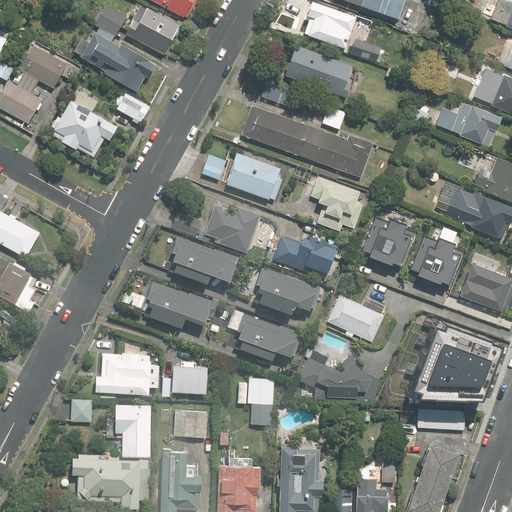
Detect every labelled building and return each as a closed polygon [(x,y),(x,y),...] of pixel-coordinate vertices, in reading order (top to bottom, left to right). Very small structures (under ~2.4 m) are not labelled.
[(153,0),(183,17),(184,15),(188,17),(197,0),(153,0)] [(322,0),(355,12),(356,9),(394,23),(402,0),(322,0)] [(507,24),(506,26),(511,28),(511,0),(499,0),(492,18),(507,24)] [(356,17),(313,1),(308,16),(310,17),(304,33),(346,49),(352,32),(351,32),(356,17)] [(95,24),(116,36),(128,14),(107,3),(95,24)] [(163,55),(180,25),(148,7),(147,9),(141,5),(125,34),(163,55)] [(104,73),(136,92),(145,76),(147,78),(156,63),(121,44),(120,46),(112,42),(115,36),(100,28),(97,33),(95,32),(81,57),(106,71),(104,73)] [(356,41),(351,54),(375,62),(380,50),(356,41)] [(511,44),(506,42),(497,62),(504,65),(503,67),(511,70),(511,44)] [(55,87),(67,64),(33,45),(21,71),(24,72),(39,79),(55,87)] [(296,45),(285,75),(347,98),(351,84),(347,83),(354,65),(340,60),(340,61),(296,45)] [(31,93),(39,79),(24,72),(17,85),(31,93)] [(511,79),(497,73),(485,102),(491,105),(490,106),(511,115),(511,79)] [(31,93),(17,85),(8,81),(0,95),(0,107),(28,123),(42,99),(31,93)] [(268,81),(262,96),(300,110),(304,98),(296,95),(297,92),(268,81)] [(140,122),(149,106),(124,92),(115,108),(140,122)] [(108,139),(116,126),(71,100),(59,121),(56,119),(52,126),(55,128),(51,135),(77,150),(78,148),(94,158),(106,138),(108,139)] [(459,136),(488,148),(494,133),(488,131),(488,129),(496,132),(502,118),(471,106),(470,108),(462,104),(458,114),(443,108),(435,125),(459,135),(459,136)] [(251,105),(241,134),(360,178),(373,143),(349,135),(347,140),(251,105)] [(345,112),(329,106),(322,123),(339,129),(345,112)] [(417,111),(412,121),(422,125),(426,115),(417,111)] [(230,173),(226,185),(268,200),(269,198),(274,200),(281,180),(277,178),(280,169),(236,153),(229,173),(230,173)] [(202,174),(219,180),(226,160),(209,154),(202,174)] [(483,191),(511,202),(511,164),(497,158),(491,174),(480,169),(473,185),(483,189),(483,191)] [(384,178),(377,175),(373,183),(380,186),(384,178)] [(360,191),(319,176),(311,196),(320,199),(319,202),(324,204),(317,223),(340,231),(342,224),(354,228),(363,204),(357,202),(359,196),(358,196),(360,191)] [(434,177),(432,184),(438,186),(440,179),(434,177)] [(470,227),(497,239),(498,237),(501,239),(508,223),(511,224),(511,221),(511,208),(483,197),(483,198),(474,195),(473,196),(459,190),(456,197),(452,196),(444,215),(471,226),(470,227)] [(218,244),(247,254),(261,216),(236,208),(235,212),(215,205),(204,234),(220,240),(218,244)] [(0,243),(27,258),(40,233),(0,211),(0,243)] [(201,220),(177,211),(171,228),(196,236),(201,220)] [(399,269),(413,232),(373,217),(359,254),(399,269)] [(281,236),(273,259),(326,278),(336,250),(326,246),(327,242),(311,236),(309,240),(305,238),(303,244),(281,236)] [(447,289),(461,252),(421,237),(407,274),(447,289)] [(235,259),(176,238),(170,255),(173,256),(170,265),(175,266),(172,275),(205,287),(208,278),(226,285),(235,259)] [(32,275),(0,257),(0,297),(15,305),(32,275)] [(460,297),(459,300),(506,317),(511,300),(511,292),(510,292),(511,286),(511,281),(472,267),(471,269),(466,267),(455,295),(460,297)] [(300,284),(261,270),(254,288),(258,289),(255,296),(259,298),(255,308),(288,320),(291,312),(306,317),(306,315),(312,317),(322,289),(301,282),(300,284)] [(189,295),(153,282),(142,310),(154,315),(154,317),(171,323),(171,321),(180,325),(179,326),(200,334),(212,301),(189,293),(189,295)] [(326,322),(370,343),(383,316),(339,295),(326,322)] [(279,327),(244,315),(238,329),(241,330),(236,344),(246,348),(245,349),(261,355),(262,353),(271,357),(275,345),(294,352),(301,332),(280,325),(279,327)] [(430,316),(403,394),(479,397),(500,340),(430,316)] [(308,351),(294,380),(313,389),(313,400),(354,399),(369,405),(380,381),(362,374),(350,356),(338,365),(341,369),(338,372),(322,365),(325,359),(308,351)] [(97,376),(96,392),(149,395),(149,387),(158,388),(159,366),(151,365),(151,361),(149,361),(149,355),(103,353),(101,376),(97,376)] [(174,396),(174,391),(206,392),(207,367),(175,366),(175,378),(161,378),(161,395),(174,396)] [(272,426),(272,404),(273,378),(255,378),(255,375),(249,375),(248,403),(250,403),(249,425),(272,426)] [(92,400),(71,399),(70,421),(91,422),(92,400)] [(149,462),(150,407),(114,406),(114,434),(121,434),(121,458),(138,458),(138,461),(117,461),(117,457),(77,456),(77,460),(75,460),(75,477),(76,477),(75,502),(120,504),(119,510),(137,511),(138,501),(147,502),(148,470),(146,470),(146,462),(149,462)] [(466,410),(418,409),(417,428),(465,430),(466,410)] [(175,410),(174,436),(206,437),(207,411),(175,410)] [(279,488),(278,511),(316,511),(317,497),(322,497),(322,482),(317,482),(318,451),(296,450),(296,449),(293,449),(293,445),(282,445),(282,448),(280,448),(279,479),(276,479),(275,488),(279,488)] [(405,511),(438,511),(458,456),(429,446),(405,511)] [(163,451),(160,511),(176,511),(177,509),(199,510),(199,492),(201,492),(202,477),(195,477),(195,467),(187,466),(187,453),(171,453),(171,452),(163,451)] [(382,482),(394,482),(395,452),(383,452),(382,482)] [(219,465),(217,511),(255,511),(257,495),(259,495),(260,467),(252,467),(252,459),(230,458),(230,466),(219,465)] [(357,479),(356,511),(395,511),(396,503),(389,502),(389,496),(387,496),(387,489),(377,489),(377,478),(369,478),(369,466),(359,466),(359,479),(357,479)] [(331,489),(329,511),(350,511),(352,490),(350,490),(350,483),(333,482),(333,489),(331,489)]
